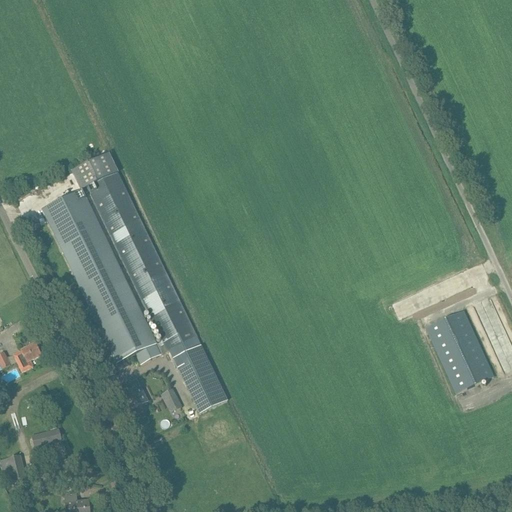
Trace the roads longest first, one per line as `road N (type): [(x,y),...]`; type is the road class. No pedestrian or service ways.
road 1 (unclassified): [(154,511),(0,208)]
road 2 (unclassified): [(511,299),(372,0)]
